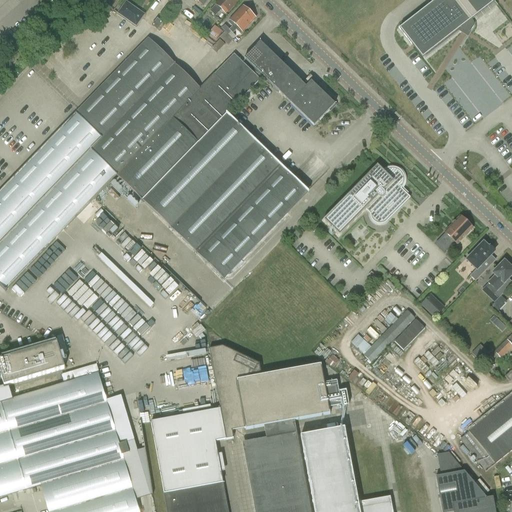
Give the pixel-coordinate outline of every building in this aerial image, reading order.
[(196,0),(196,1),(205,8),(210,2),(208,0),(196,0)] [(220,0),(216,5),(210,12),(216,17),(222,10),(226,15),(233,8),(233,7),(238,2),(235,0),(221,0),(220,0)] [(425,57),(457,32),(463,27),(464,29),(469,32),(469,33),(470,33),(473,28),(473,27),(473,26),(474,26),(474,25),(474,24),(473,24),(473,23),(473,22),(472,21),(472,20),(474,19),(495,2),(493,0),(437,0),(400,29),(399,28),(398,28),(399,30),(411,45),(414,43),(425,57)] [(131,9),(125,16),(137,25),(145,15),(145,7),(131,6),(131,9)] [(159,17),(165,22),(173,12),(166,7),(159,17)] [(222,29),(225,32),(220,38),(223,41),(249,13),(243,7),(228,23),(232,27),(229,31),(224,26),(222,29)] [(255,19),(249,13),(223,41),(228,45),(236,37),(233,34),(236,31),(240,35),(255,19)] [(151,27),(157,31),(163,23),(157,19),(151,27)] [(222,32),(214,26),(207,35),(215,41),(222,32)] [(227,115),(261,81),(234,55),(200,90),(148,40),(0,192),(0,286),(5,292),(117,177),(223,280),(308,193),(256,143),(259,139),(250,131),(247,134),(227,115)] [(225,45),(220,40),(211,49),(216,54),(225,45)] [(305,79),(301,83),(260,43),(244,60),(314,127),(335,106),(311,83),(310,84),(305,79)] [(387,169),(384,172),(382,173),(376,167),(323,222),(340,238),(366,211),(370,215),(371,219),(373,222),(376,225),(380,226),(384,225),(387,223),(410,199),(401,190),(402,189),(404,185),(405,181),(405,177),(403,173),(400,170),(396,168),(391,168),(387,169)] [(445,234),(446,235),(437,245),(444,252),(454,242),(457,246),(472,230),(472,229),(472,226),(469,223),(466,224),(460,218),(445,234)] [(135,265),(136,264),(158,287),(166,279),(110,219),(101,228),(135,265)] [(470,277),(476,283),(493,264),(488,259),(494,253),(490,248),(489,249),(483,244),(478,249),(477,248),(471,255),(472,256),(467,261),(476,271),(470,277)] [(100,253),(96,256),(147,308),(151,304),(100,253)] [(69,268),(130,324),(138,315),(78,259),(69,268)] [(507,265),(504,263),(493,274),(496,277),(489,284),(497,292),(494,295),(499,300),(507,291),(502,287),(511,276),(511,267),(508,264),(507,265)] [(72,316),(87,332),(97,322),(86,311),(97,301),(68,271),(58,281),(63,286),(59,291),(62,293),(60,295),(54,288),(46,296),(69,319),(72,316)] [(429,293),(419,305),(434,318),(444,306),(429,293)] [(100,306),(94,315),(101,320),(107,312),(100,306)] [(407,311),(372,347),(367,343),(370,340),(366,336),(363,339),(359,335),(351,342),(364,355),(363,356),(371,364),(415,319),(407,311)] [(102,329),(94,336),(109,352),(117,345),(102,329)] [(511,335),(490,357),(496,363),(500,359),(511,347),(511,335)] [(64,384),(12,399),(8,386),(64,369),(57,344),(0,360),(0,497),(13,494),(15,500),(31,495),(29,490),(41,486),(48,511),(137,511),(121,456),(129,454),(126,443),(118,446),(97,375),(99,375),(96,365),(61,375),(64,384)] [(489,354),(480,345),(471,354),(481,363),(489,354)] [(223,347),(210,350),(221,410),(226,440),(234,439),(232,431),(245,429),(246,430),(330,415),(329,409),(342,406),(337,382),(324,384),(321,365),(262,376),(260,364),(223,347)] [(333,369),(336,365),(329,360),(326,363),(333,369)] [(493,366),(487,360),(480,366),(490,376),(495,371),(493,368),(494,367),(493,366)] [(511,397),(468,433),(469,433),(460,441),(486,472),(494,465),(511,451),(511,397)] [(221,410),(151,423),(167,511),(228,511),(215,442),(226,440),(221,410)] [(310,511),(297,439),(249,448),(260,511),(392,511),(390,499),(359,504),(345,430),(301,437),(314,511),(310,511)] [(437,456),(441,477),(436,478),(442,511),(495,511),(493,498),(487,499),(464,473),(465,473),(449,454),(437,456)]
